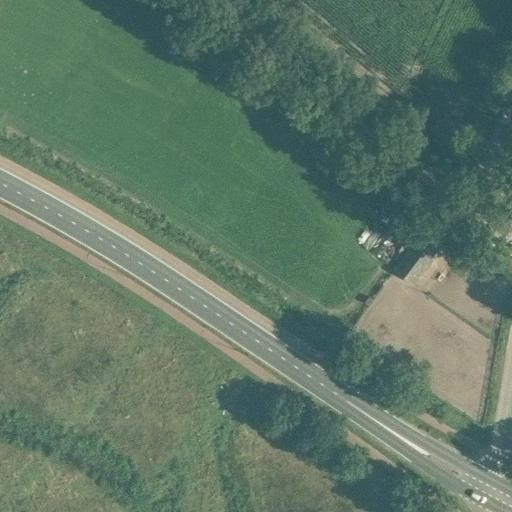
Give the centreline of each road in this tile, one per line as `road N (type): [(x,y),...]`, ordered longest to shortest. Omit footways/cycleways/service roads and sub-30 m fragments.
road 1 (tertiary): [(489,493),(0,182)]
road 2 (track): [(222,0),(511,241)]
road 3 (unclassified): [(489,493),(511,373)]
